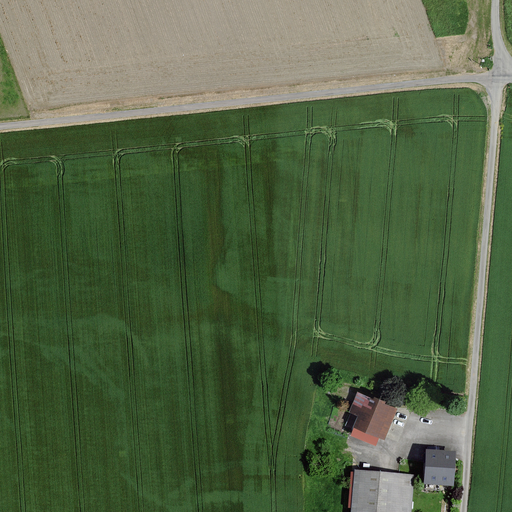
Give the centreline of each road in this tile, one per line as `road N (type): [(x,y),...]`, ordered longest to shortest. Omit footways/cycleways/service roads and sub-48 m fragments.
road 1 (unclassified): [(500,76),(0,126)]
road 2 (unclassified): [(500,76),(463,511)]
